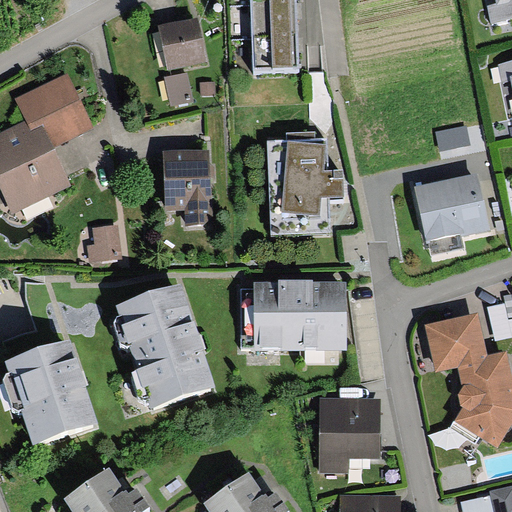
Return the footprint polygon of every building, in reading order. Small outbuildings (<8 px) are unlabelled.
[(296,0),(250,0),(254,77),(300,75),(296,0)] [(511,0),(494,0),(496,6),(487,8),(491,27),(511,22),(511,0)] [(199,22),(159,30),(169,74),(209,65),(199,22)] [(511,63),(497,67),(508,120),(511,119),(511,63)] [(187,74),(164,80),(171,109),(194,103),(187,74)] [(0,187),(13,215),(70,187),(53,151),(94,131),(68,77),(15,102),(26,123),(0,135),(0,187)] [(215,84),(200,84),(201,97),(216,97),(215,84)] [(287,145),(269,145),(273,239),(332,237),(331,205),(345,204),(344,176),(329,177),(328,144),(314,144),(314,137),(286,138),(287,145)] [(211,154),(163,155),(165,215),(185,214),(185,230),(206,229),(214,219),(211,154)] [(478,178),(415,191),(427,249),(491,235),(478,178)] [(90,265),(123,261),(119,227),(93,230),(95,247),(88,248),(90,265)] [(348,286),(255,287),(255,292),(242,292),(242,351),(254,351),(254,355),(348,354),(348,286)] [(182,291),(117,313),(152,417),(217,395),(182,291)] [(487,310),(496,343),(511,339),(511,296),(511,295),(503,297),(505,305),(487,310)] [(479,317),(425,329),(436,377),(458,372),(463,392),(459,400),(462,411),(453,425),(498,453),(511,431),(511,377),(507,355),(489,359),(479,317)] [(71,346),(6,368),(33,452),(99,431),(71,346)] [(381,401),(320,401),(320,475),(349,475),(349,462),(381,462),(381,401)] [(109,475),(64,507),(67,511),(148,511),(137,495),(128,501),(109,475)] [(249,480),(205,511),(285,511),(277,500),(267,507),(249,480)] [(511,511),(511,487),(489,492),(493,511),(511,511)] [(402,511),(402,498),(341,498),(340,511),(402,511)]
